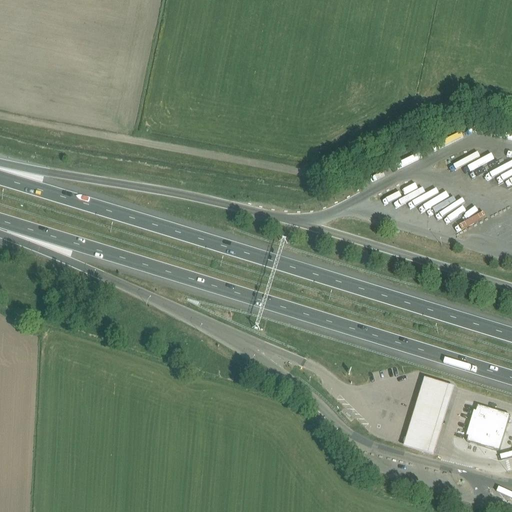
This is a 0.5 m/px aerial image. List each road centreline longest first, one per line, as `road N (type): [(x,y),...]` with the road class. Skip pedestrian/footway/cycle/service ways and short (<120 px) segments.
road 1 (motorway): [(0,218),(511,377)]
road 2 (unclassified): [(511,109),(450,102),(317,173),(0,114)]
road 3 (motorway): [(511,334),(0,178)]
road 4 (motorway): [(298,221),(0,164)]
road 5 (motorway): [(0,222),(30,246),(211,327)]
